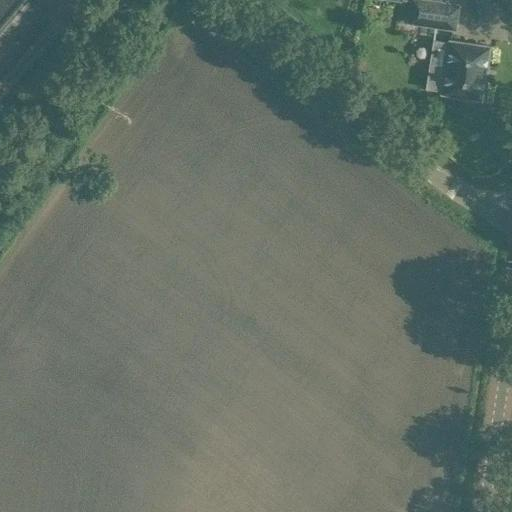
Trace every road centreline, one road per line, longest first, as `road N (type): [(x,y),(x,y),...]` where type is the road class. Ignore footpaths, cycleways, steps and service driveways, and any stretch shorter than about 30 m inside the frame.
road 1 (unclassified): [(511,219),(449,188),(219,0)]
road 2 (tertiary): [(482,511),(511,320)]
